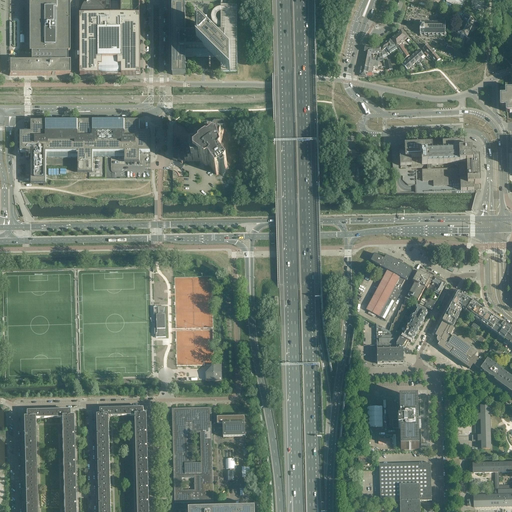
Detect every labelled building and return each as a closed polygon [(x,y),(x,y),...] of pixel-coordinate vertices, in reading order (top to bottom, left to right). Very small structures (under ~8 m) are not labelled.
[(69,52),(69,0),(28,0),(29,53),(31,53),(31,62),(9,63),(9,76),(69,76),(69,62),(67,62),(67,52),(69,52)] [(140,75),(140,36),(140,15),(140,0),(121,0),(121,15),(110,15),(107,15),(106,14),(105,12),(105,11),(104,10),(103,9),(103,8),(102,7),(101,6),(99,5),(99,4),(98,3),(97,3),(96,2),(95,2),(94,2),(93,1),(92,1),(91,1),(90,1),(89,2),(88,2),(87,2),(86,3),(85,3),(85,4),(84,5),(83,6),(83,7),(82,8),(82,9),(82,10),(81,11),(81,12),(81,13),(81,14),(81,16),(80,16),(80,76),(140,75)] [(172,0),(176,0),(176,6),(172,6),(172,37),(172,75),(186,75),(185,50),(201,50),(202,51),(203,52),(204,52),(204,51),(205,51),(221,67),(221,73),(227,73),(231,77),(231,73),(237,73),(237,6),(232,6),(232,0),(237,0),(172,0)] [(465,0),(439,0),(441,1),(442,0),(462,9),(465,0)] [(463,14),(460,13),(458,12),(455,16),(456,18),(459,20),(461,19),(464,15),(463,14)] [(467,38),(474,22),(471,18),(472,17),(465,13),(462,19),(464,20),(458,33),(461,35),(467,38)] [(447,29),(445,29),(445,24),(447,24),(447,23),(445,23),(445,22),(445,23),(441,23),(441,22),(441,23),(437,23),(437,22),(436,22),(436,23),(433,23),(433,22),(432,22),(432,23),(429,23),(429,22),(428,22),(428,23),(425,23),(425,22),(424,22),(424,23),(421,23),(421,22),(420,21),(420,23),(419,23),(419,24),(420,24),(420,27),(419,27),(419,30),(420,30),(420,33),(419,33),(419,34),(420,34),(420,35),(421,35),(421,34),(424,34),(424,35),(425,35),(425,34),(428,34),(428,36),(429,36),(429,34),(432,35),(432,36),(433,36),(433,35),(436,35),(436,36),(437,36),(437,35),(440,35),(440,36),(441,36),(441,35),(444,35),(444,36),(445,36),(445,35),(446,35),(446,34),(445,34),(445,29),(447,29)] [(396,48),(408,38),(401,30),(391,40),(396,48)] [(387,56),(397,50),(391,40),(380,46),(382,54),(383,58),(384,61),(388,59),(387,56)] [(409,56),(401,44),(397,48),(404,60),(409,56)] [(427,45),(423,49),(430,57),(435,53),(427,45)] [(421,58),(424,55),(419,50),(415,54),(422,62),(423,60),(421,58)] [(435,53),(430,57),(436,63),(440,59),(435,53)] [(422,62),(415,54),(411,58),(416,63),(418,61),(420,63),(422,62)] [(380,66),(380,63),(379,62),(377,61),(370,60),(371,58),(363,57),(361,66),(369,68),(373,69),(373,67),(375,67),(375,66),(377,67),(379,67),(379,65),(380,66)] [(413,65),(416,63),(411,58),(402,65),(407,70),(410,68),(411,69),(414,67),(413,65)] [(511,82),(505,83),(505,87),(500,87),(500,89),(500,95),(500,99),(499,99),(499,104),(500,103),(500,107),(501,110),(503,110),(503,112),(506,112),(507,112),(510,112),(510,113),(511,113),(511,82)] [(93,173),(93,152),(125,152),(125,163),(140,163),(140,152),(150,152),(150,132),(140,132),(140,121),(124,121),(93,121),(78,121),(78,122),(55,122),(55,121),(54,121),(53,121),(53,122),(46,122),(46,121),(31,121),(31,122),(31,132),(20,132),(20,153),(31,153),(31,184),(46,184),(46,158),(78,158),(78,174),(93,173)] [(238,194),(237,125),(233,121),(224,121),(214,121),(177,121),(173,125),(173,149),(173,159),(173,160),(173,171),(173,194),(177,199),(233,198),(238,194)] [(481,190),(480,157),(479,157),(474,157),(474,156),(473,156),(473,154),(472,154),(472,150),(468,150),(467,150),(466,150),(466,149),(465,149),(465,143),(464,143),(443,144),(442,144),(443,151),(433,151),(432,145),(432,144),(400,146),(399,146),(400,166),(411,166),(411,167),(411,168),(423,167),(423,165),(427,165),(427,170),(422,170),(422,182),(433,181),(433,186),(434,186),(450,186),(450,185),(450,180),(460,180),(460,190),(460,191),(461,191),(481,190)] [(381,267),(384,259),(374,254),(372,257),(373,258),(371,262),(381,267)] [(386,321),(407,281),(413,270),(402,264),(403,262),(398,259),(397,262),(386,256),(384,259),(381,267),(379,269),(383,272),(382,273),(385,275),(373,297),(371,296),(370,297),(372,299),(366,310),(369,312),(368,314),(370,315),(371,313),(386,321)] [(427,290),(431,283),(433,278),(434,278),(427,274),(427,275),(426,274),(425,275),(420,273),(419,272),(418,273),(418,272),(417,275),(417,276),(416,276),(415,278),(415,279),(413,281),(414,281),(413,282),(415,283),(410,293),(413,295),(412,297),(414,297),(413,299),(418,301),(425,288),(427,290)] [(432,311),(446,284),(434,278),(433,278),(431,283),(433,284),(432,287),(436,289),(429,303),(426,308),(432,311)] [(461,307),(467,299),(459,293),(458,294),(452,305),(460,309),(461,307)] [(395,334),(405,314),(412,302),(406,299),(403,306),(402,305),(400,312),(399,311),(397,318),(395,318),(393,325),(392,324),(390,332),(395,334)] [(466,312),(472,303),(467,299),(461,307),(463,308),(463,309),(466,312)] [(426,308),(429,303),(422,300),(420,304),(421,305),(422,305),(426,308)] [(471,315),(478,307),(472,303),(466,312),(471,315)] [(458,316),(461,310),(460,309),(452,305),(449,311),(458,316)] [(166,337),(165,307),(158,307),(159,315),(157,315),(157,329),(159,329),(159,338),(166,337)] [(426,314),(427,312),(417,307),(414,312),(416,313),(425,318),(427,314),(426,314)] [(477,319),(483,311),(478,307),(471,315),(477,319)] [(455,322),(458,316),(449,311),(446,317),(455,322)] [(482,323),(488,314),(483,311),(477,319),(482,323)] [(422,323),(425,318),(416,313),(414,316),(413,316),(412,317),(422,323)] [(487,327),(494,318),(488,314),(482,323),(487,327)] [(422,323),(412,317),(411,319),(412,320),(410,323),(420,328),(422,323)] [(452,327),(455,322),(446,317),(443,322),(452,327)] [(493,331),(499,322),(494,318),(487,327),(493,331)] [(484,365),(474,357),(477,353),(454,337),(451,335),(454,329),(452,327),(443,322),(435,336),(438,337),(438,338),(437,340),(437,342),(439,343),(439,344),(438,346),(470,369),(473,365),(480,370),(481,370),(484,365)] [(499,335),(505,327),(499,322),(493,331),(499,335)] [(417,333),(420,328),(410,323),(409,326),(408,326),(407,327),(417,333)] [(409,342),(401,338),(394,334),(395,334),(390,332),(387,330),(377,325),(376,325),(377,364),(404,363),(403,349),(405,349),(409,342)] [(417,333),(407,327),(406,329),(407,330),(405,333),(414,338),(417,333)] [(505,339),(511,331),(505,327),(499,335),(505,339)] [(414,338),(405,333),(404,332),(401,338),(409,342),(411,343),(412,341),(414,338)] [(500,370),(487,361),(484,365),(481,370),(484,372),(484,373),(485,374),(486,373),(489,375),(488,376),(490,377),(493,379),(494,379),(500,371),(500,370)] [(221,381),(221,366),(214,366),(206,374),(207,381),(221,381)] [(505,388),(511,379),(500,371),(494,379),(493,379),(505,388)] [(419,451),(419,420),(418,399),(400,400),(400,420),(398,420),(399,425),(399,429),(400,429),(401,450),(411,449),(411,451),(419,451)] [(491,436),(491,420),(490,420),(489,407),(489,406),(481,407),(481,415),(472,415),(472,420),(476,420),(476,436),(472,436),(473,442),(478,441),(478,442),(478,441),(482,441),(482,449),(490,449),(490,436),(491,436)] [(255,511),(255,507),(212,509),(212,503),(214,503),(212,429),(223,428),(223,437),(245,436),(245,417),(217,418),(217,424),(212,424),(211,408),(172,409),(174,491),(172,491),(172,504),(191,503),(191,509),(189,509),(188,511),(255,511)] [(48,419),(48,412),(26,412),(26,417),(34,417),(35,419),(35,420),(37,420),(37,419),(47,418),(47,419),(48,419)] [(146,426),(146,418),(146,414),(144,414),(136,414),(136,416),(136,426),(146,426)] [(109,427),(109,417),(108,417),(108,415),(100,415),(98,415),(98,428),(109,427)] [(72,428),(72,420),(72,416),(70,416),(62,416),(62,418),(62,429),(72,428)] [(35,429),(35,419),(34,417),(26,417),(24,417),(24,430),(35,429)] [(147,440),(146,432),(146,426),(136,426),(136,440),(147,440)] [(109,441),(109,433),(109,427),(98,428),(99,441),(109,441)] [(73,442),(72,428),(62,429),(62,442),(73,442)] [(35,443),(35,435),(35,429),(24,430),(25,443),(35,443)] [(147,454),(147,446),(147,440),(136,440),(137,454),(147,454)] [(110,455),(109,447),(109,441),(99,441),(99,455),(110,455)] [(73,456),(73,442),(62,442),(63,456),(73,456)] [(36,457),(35,449),(35,443),(25,443),(25,457),(36,457)] [(147,468),(147,460),(147,454),(137,454),(137,468),(147,468)] [(110,469),(110,461),(110,455),(99,455),(99,469),(110,469)] [(73,470),(73,456),(63,456),(63,470),(73,470)] [(36,471),(36,463),(36,457),(25,457),(26,471),(36,471)] [(369,466),(369,458),(364,458),(364,457),(359,457),(359,459),(359,465),(364,465),(364,466),(369,466)] [(420,511),(420,501),(432,501),(431,463),(380,465),(381,502),(400,502),(400,511),(364,511),(364,510),(351,511),(350,511),(420,511)] [(495,473),(496,496),(474,496),(474,508),(511,506),(511,463),(473,465),(473,471),(473,474),(495,473)] [(148,482),(148,474),(147,468),(137,468),(137,482),(148,482)] [(110,483),(110,475),(110,469),(99,469),(100,483),(110,483)] [(74,484),(73,470),(63,470),(63,484),(74,484)] [(36,485),(36,477),(36,471),(26,471),(26,485),(36,485)] [(148,496),(148,488),(148,482),(137,482),(138,496),(148,496)] [(111,497),(110,488),(110,483),(100,483),(100,497),(111,497)] [(74,498),(74,484),(63,484),(64,498),(74,498)] [(37,499),(37,490),(36,485),(26,485),(26,499),(37,499)] [(149,509),(148,501),(148,496),(138,496),(138,510),(149,509)] [(111,511),(111,503),(111,497),(100,497),(101,511),(111,511)] [(75,511),(74,498),(64,498),(64,511),(75,511)] [(37,511),(37,505),(37,499),(26,499),(26,511),(37,511)]
